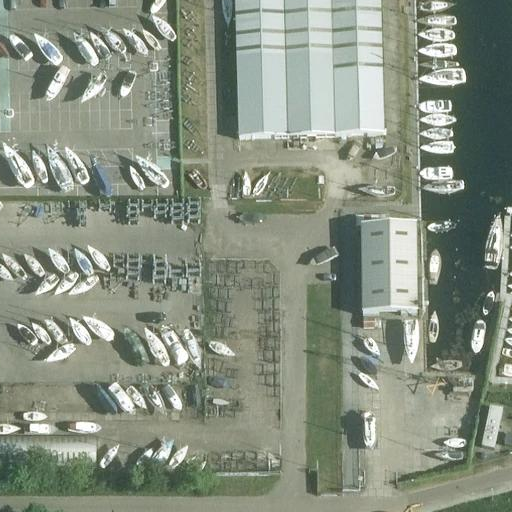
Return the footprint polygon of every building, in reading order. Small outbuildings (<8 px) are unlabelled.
[(382,137),(380,49),(379,0),(234,0),(238,142),(382,137)] [(362,318),(416,317),(415,229),(361,230),(362,318)] [(164,245),(152,242),(148,257),(189,268),(194,249),(165,241),(164,245)] [(373,321),(362,321),(362,330),(373,330),(373,321)] [(502,413),(489,410),(481,450),(493,452),(502,413)] [(95,439),(0,439),(0,468),(95,468),(95,439)]
